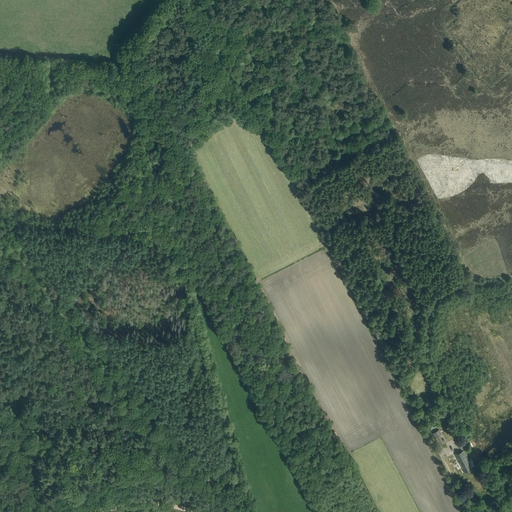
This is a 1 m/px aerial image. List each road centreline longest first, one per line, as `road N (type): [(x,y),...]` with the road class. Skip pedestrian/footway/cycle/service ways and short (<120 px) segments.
road 1 (track): [(469,511),(281,162)]
road 2 (track): [(238,511),(0,232)]
